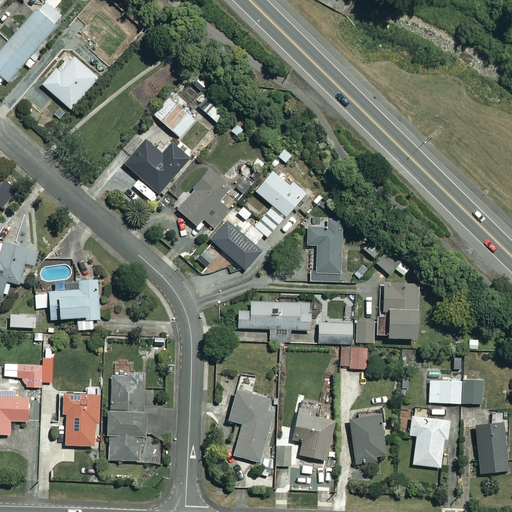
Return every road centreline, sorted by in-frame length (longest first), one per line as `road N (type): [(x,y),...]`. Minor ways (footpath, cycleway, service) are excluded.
road 1 (residential): [(0,133),(140,256),(185,310),(192,347),(185,511)]
road 2 (secondary): [(511,256),(250,0)]
